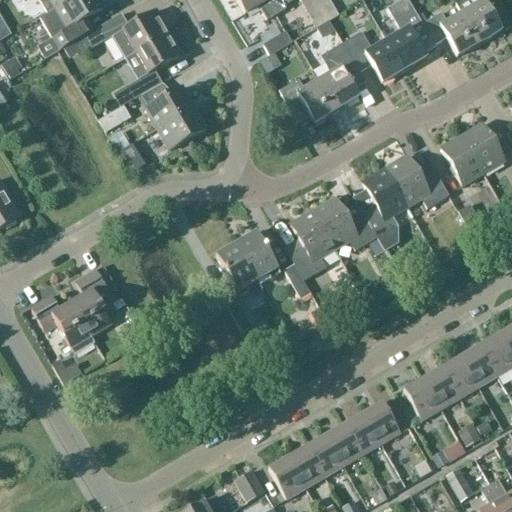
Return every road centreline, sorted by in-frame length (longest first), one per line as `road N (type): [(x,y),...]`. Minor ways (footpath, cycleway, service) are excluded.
road 1 (residential): [(112,510),(511,280)]
road 2 (residential): [(228,178),(277,193),(511,67)]
road 3 (residential): [(0,294),(154,196),(211,192),(228,178)]
road 4 (residential): [(112,510),(0,318)]
road 5 (residential): [(228,178),(236,123),(231,74),(187,0)]
